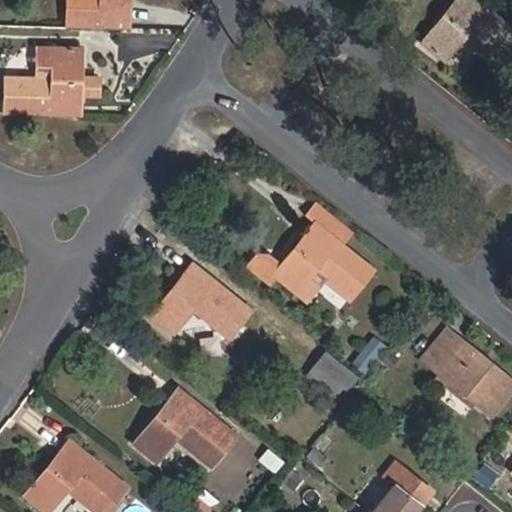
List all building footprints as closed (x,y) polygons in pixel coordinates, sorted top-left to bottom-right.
[(65,0),(65,26),(128,28),(128,0),(65,0)] [(511,51),(511,31),(474,0),(453,0),(419,43),(444,63),(465,39),(499,67),(511,51)] [(80,73),(80,49),(48,48),(48,77),(0,76),(0,77),(0,112),(79,114),(80,89),(90,89),(95,84),(95,79),(90,74),(80,73)] [(305,214),(314,221),(343,244),(352,232),(316,202),(305,214)] [(343,244),(314,221),(279,264),(259,248),(244,266),(264,282),(270,275),(295,295),(299,291),(308,279),(313,274),(348,302),(374,269),(343,244)] [(191,262),(147,316),(173,337),(193,312),(228,341),(251,311),(191,262)] [(308,279),(299,291),(307,298),(317,286),(308,279)] [(418,362),(435,375),(463,340),(446,326),(418,362)] [(365,374),(384,344),(371,336),(352,366),(365,374)] [(511,378),(463,340),(435,375),(491,419),(511,393),(511,378)] [(312,367),(321,374),(336,386),(348,370),(325,351),(312,367)] [(336,386),(321,374),(313,384),(327,396),(336,386)] [(236,438),(176,390),(132,442),(157,462),(177,439),(212,468),(236,438)] [(92,421),(100,408),(84,397),(76,409),(92,421)] [(108,511),(128,490),(74,446),(30,497),(47,511),(49,511),(68,489),(96,511),(108,511)] [(282,461),(267,449),(258,460),(273,473),(282,461)] [(393,485),(371,511),(416,511),(433,492),(395,462),(382,477),(393,485)]
